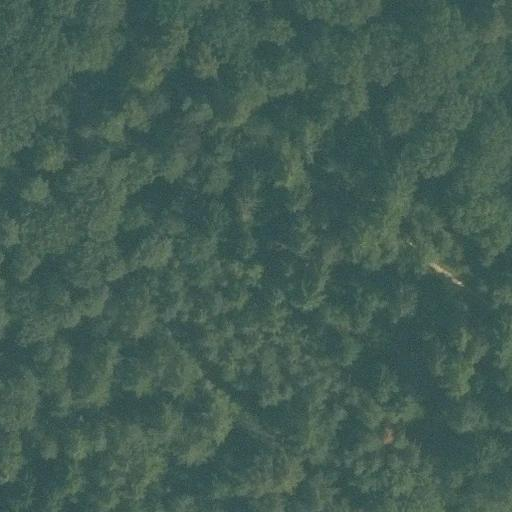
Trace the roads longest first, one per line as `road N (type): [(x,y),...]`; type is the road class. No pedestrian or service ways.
road 1 (track): [(224,122),(0,378)]
road 2 (track): [(333,0),(224,122)]
